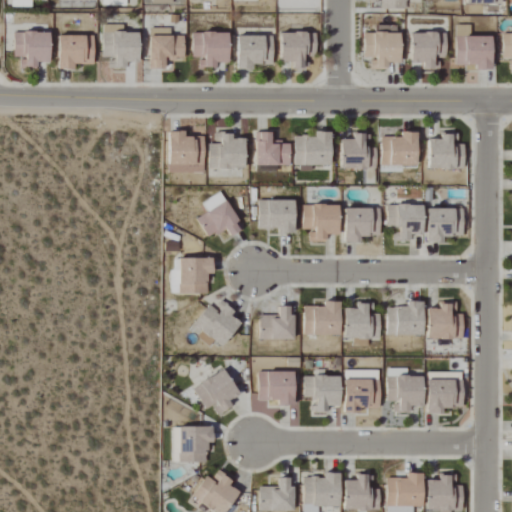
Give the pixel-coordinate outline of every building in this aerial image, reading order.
[(379,0),(380,9),(404,9),(404,0),(379,0)] [(136,63),(136,33),(115,33),(115,26),(100,26),(100,58),(107,58),(107,69),(123,69),(123,63),(136,63)] [(363,34),(362,58),(369,58),(369,70),(386,71),(386,64),(397,64),(398,34),(393,34),(394,26),(373,26),(373,34),(363,34)] [(469,26),(454,26),(453,66),(473,66),(473,71),(489,71),(489,37),(469,37),(469,26)] [(182,37),(168,36),(168,29),(147,29),(147,70),(163,70),(163,62),(181,62),(182,37)] [(46,33),(11,33),(11,58),(17,58),(18,69),(35,68),(34,64),(47,63),(46,33)] [(226,64),(225,33),(190,34),(191,60),(197,60),(197,68),(214,68),(214,64),(226,64)] [(278,63),(291,63),(291,71),(303,71),(303,59),(314,59),(314,33),(278,33),(278,63)] [(511,71),(511,33),(500,34),(501,61),(508,61),(508,71),(511,71)] [(444,34),(408,34),(408,64),(421,64),(421,70),(437,70),(437,60),(444,60),(444,34)] [(91,36),(55,37),(55,70),(71,70),(71,65),(92,65),(91,36)] [(271,65),(270,36),(234,37),(234,70),(250,70),(250,66),(271,65)] [(165,133),(166,174),(202,173),(201,137),(182,137),(182,132),(165,133)] [(241,140),(229,140),(229,133),(213,133),(213,144),(206,144),(207,170),(242,170),(241,140)] [(253,166),(289,166),(288,144),(279,144),(279,140),(269,141),(269,133),(253,133),(253,166)] [(328,167),(329,133),(312,133),(312,138),(293,137),(292,166),(328,167)] [(379,137),(378,165),(413,166),(414,133),(398,133),(398,138),(379,137)] [(374,170),(375,149),(367,149),(367,135),(351,134),(350,140),(338,140),(338,169),(374,170)] [(425,140),(426,171),(461,170),(460,145),(449,145),(449,135),(438,135),(438,140),(425,140)] [(204,210),(222,202),(219,194),(201,202),(204,210)] [(275,235),(291,236),(291,202),(256,201),(256,230),(275,230),(275,235)] [(227,237),(240,230),(224,202),(194,219),(206,240),(224,230),(227,237)] [(336,206),(301,205),(300,231),(308,231),(307,242),(324,243),(324,236),(335,236),(336,206)] [(419,236),(420,206),(385,205),(385,228),(397,228),(396,234),(391,234),(391,242),(408,242),(408,236),(419,236)] [(341,210),(342,244),(357,243),(357,238),(378,237),(377,209),(341,210)] [(460,210),(425,209),(424,243),(441,243),(441,238),(460,238),(460,210)] [(209,259),(176,260),(177,295),(206,295),(205,275),(210,275),(209,259)] [(302,307),(301,336),(337,337),(338,303),(321,302),(321,308),(302,307)] [(378,315),(371,315),(371,304),(354,303),(354,310),(341,310),(341,340),(377,341),(378,315)] [(385,308),(384,336),(420,337),(420,303),(404,303),(404,308),(385,308)] [(454,303),(437,303),(437,310),(425,309),(424,339),(460,340),(460,316),(454,315),(454,303)] [(196,337),(208,348),(212,343),(219,348),(238,325),(227,316),(230,312),(222,306),(217,313),(207,305),(191,325),(199,332),(196,337)] [(291,308),(275,308),(275,316),(256,317),(257,341),(291,340),(291,308)] [(203,411),(211,406),(216,416),(230,408),(226,402),(236,397),(221,371),(190,388),(203,411)] [(300,402),(308,403),(308,414),(324,414),(325,407),(337,407),(337,378),(323,378),(323,372),(313,371),(313,378),(301,377),(300,402)] [(341,414),(366,415),(366,410),(376,410),(377,372),(342,372),(341,414)] [(255,402),(275,402),(275,407),(291,407),(292,373),(256,373),(255,402)] [(424,415),(440,415),(440,409),(459,409),(460,374),(443,374),(425,373),(424,415)] [(385,402),(391,402),(391,414),(409,414),(409,408),(420,407),(420,377),(384,378),(385,402)] [(177,428),(176,464),(204,464),(204,444),(209,444),(210,429),(177,428)] [(226,486),(230,481),(217,471),(210,480),(205,476),(190,497),(209,511),(223,511),(237,494),(226,486)] [(337,509),(337,475),(321,474),(321,479),(302,478),(300,511),(315,511),(316,508),(337,509)] [(420,475),(403,475),(403,480),(384,479),(384,508),(419,508),(420,475)] [(423,511),(449,511),(460,511),(461,487),(454,486),(454,475),(437,475),(436,482),(424,482),(423,511)] [(378,511),(378,490),(365,490),(366,477),(354,476),(354,482),(341,482),(341,511),(378,511)] [(261,511),(291,511),(291,480),(275,480),(275,487),(256,488),(256,511),(261,511)]
